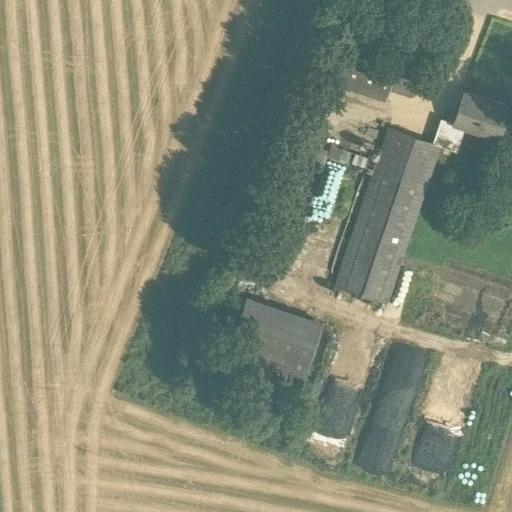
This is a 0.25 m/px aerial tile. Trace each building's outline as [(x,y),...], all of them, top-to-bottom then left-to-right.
[(389,89),(411,96),(424,59),(342,31),(325,79),(386,100),(389,89)] [(388,128),(335,286),(386,303),(440,145),(456,151),(464,127),(499,139),(509,107),(464,92),(453,123),(441,118),(432,143),(388,128)] [(354,205),(320,196),(294,244),(325,261),(354,205)] [(484,210),(469,207),(466,221),(480,225),(484,210)] [(307,368),(323,319),(249,294),(232,343),(307,368)]
